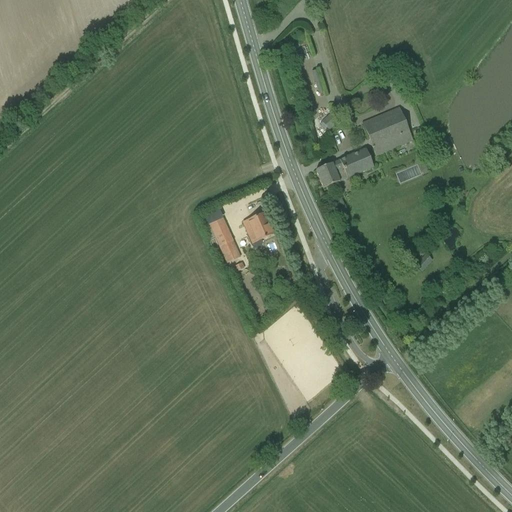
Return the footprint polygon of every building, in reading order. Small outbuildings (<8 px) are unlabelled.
[(377,157),(413,143),(400,111),(365,125),(377,157)] [(341,129),(352,119),(348,114),(337,125),(341,129)] [(323,188),(347,178),(339,160),(316,170),(323,188)] [(429,166),(418,168),(419,177),(430,176),(429,166)] [(249,244),(274,234),(266,211),(240,220),(249,244)] [(250,258),(237,217),(223,221),(236,263),(250,258)] [(442,257),(432,263),(435,268),(445,262),(442,257)]
